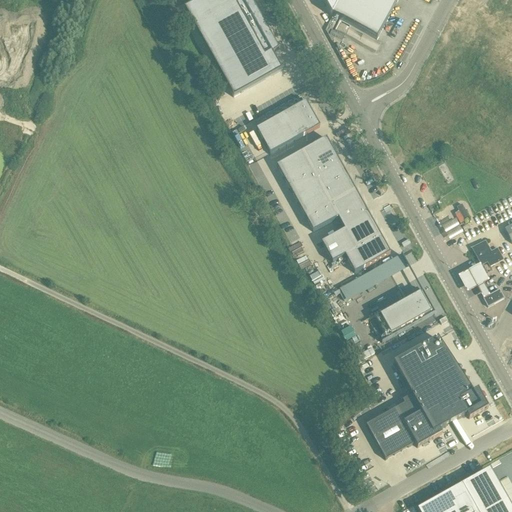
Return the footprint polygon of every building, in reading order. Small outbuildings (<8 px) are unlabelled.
[(241,0),(202,0),(184,10),(229,90),(233,98),(281,71),(271,54),(278,50),(276,45),(274,43),(263,23),(261,19),(250,0),(243,0),(242,1),(241,0)] [(321,0),(331,17),(340,0),(321,0)] [(340,0),(331,17),(376,41),(398,0),(340,0)] [(305,103),(256,130),(270,156),(319,128),(305,103)] [(313,146),(276,167),(313,233),(338,219),(344,231),(321,244),(332,264),(345,257),(354,274),(365,268),(390,255),(369,217),(363,206),(326,139),(313,146)] [(464,222),(463,221),(469,218),(462,205),(456,208),(458,212),(454,214),(456,218),(460,225),(464,222)] [(454,220),(441,228),(449,243),(463,235),(454,220)] [(491,252),(486,242),(473,250),(481,266),(486,263),(489,268),(504,260),(497,248),(491,252)] [(483,300),(484,302),(488,308),(504,299),(499,291),(483,300)] [(421,294),(374,320),(387,343),(434,316),(421,294)] [(404,405),(366,426),(385,461),(415,444),(417,449),(442,435),(439,431),(466,415),(469,420),(488,409),(477,390),(468,395),(437,340),(393,364),(411,396),(402,401),(404,405)] [(447,493),(426,505),(430,511),(511,511),(511,510),(496,482),(489,487),(482,474),(447,493)]
